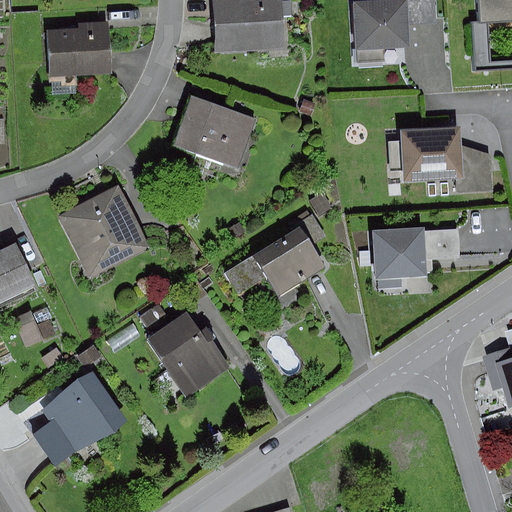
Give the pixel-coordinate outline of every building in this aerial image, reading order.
[(289,0),(212,0),(220,56),(293,49),(289,0)] [(349,0),(353,69),(424,63),(423,28),(444,27),(443,0),(349,0)] [(511,0),(464,0),(470,70),(511,68),(511,0)] [(115,20),(44,29),(50,89),(126,78),(115,20)] [(259,119),(188,93),(170,151),(239,176),(259,119)] [(405,130),(408,186),(492,181),(488,124),(405,130)] [(391,170),(401,169),(399,141),(389,141),(391,170)] [(125,186),(64,214),(95,280),(158,256),(125,186)] [(308,226),(262,255),(286,292),(332,264),(308,226)] [(378,232),(380,288),(440,286),(439,266),(467,265),(464,229),(378,232)] [(22,242),(0,251),(0,305),(44,286),(22,242)] [(226,263),(240,286),(258,274),(244,252),(226,263)] [(147,322),(173,312),(168,299),(142,310),(147,322)] [(27,340),(58,329),(52,311),(21,322),(27,340)] [(233,369),(195,312),(152,341),(190,397),(233,369)] [(511,352),(495,357),(505,391),(511,388),(511,352)] [(102,375),(48,411),(81,459),(134,424),(102,375)]
